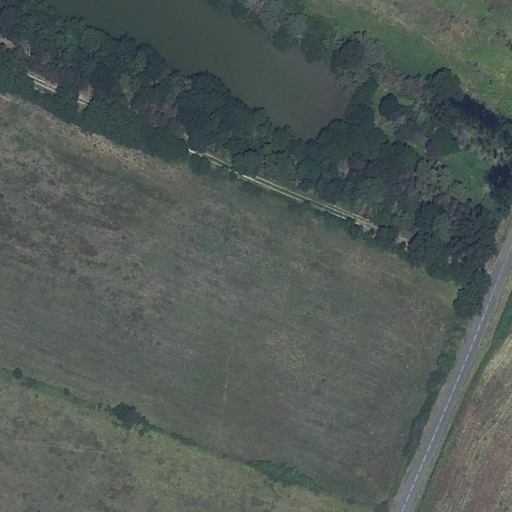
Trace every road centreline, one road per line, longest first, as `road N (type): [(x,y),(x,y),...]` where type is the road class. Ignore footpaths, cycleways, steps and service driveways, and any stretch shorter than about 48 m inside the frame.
road 1 (track): [(0,64),(496,280)]
road 2 (unclassified): [(401,511),(511,244)]
